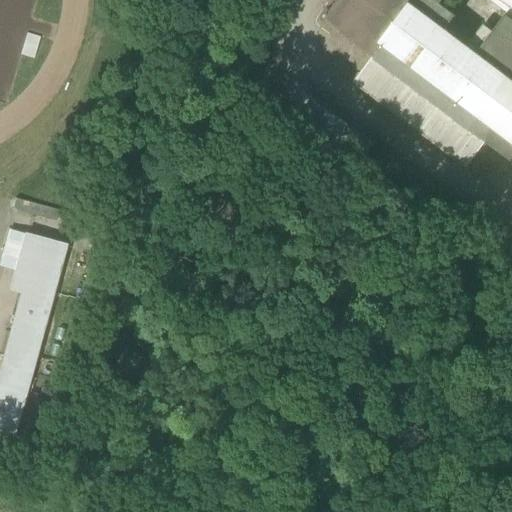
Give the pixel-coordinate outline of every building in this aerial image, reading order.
[(466,45),(445,29),(408,1),(409,0),(334,0),(322,17),(373,56),(353,82),(467,167),(487,141),(511,160),(511,79),(476,52),(466,45)] [(441,0),(409,0),(408,1),(445,29),(456,15),(440,3),(441,0)] [(511,0),(491,0),(507,11),(505,15),(511,20),(511,0)] [(493,31),(476,52),(511,79),(511,20),(505,15),(493,31)] [(476,52),(493,31),(483,24),(466,45),(476,52)] [(376,143),(299,89),(277,121),(358,166),(376,143)] [(12,209),(55,221),(58,210),(15,198),(12,209)] [(72,248),(91,253),(101,218),(82,213),(72,248)] [(0,265),(0,266),(15,271),(25,234),(10,230),(0,265)] [(15,271),(25,273),(55,282),(65,245),(25,234),(15,271)] [(9,291),(20,294),(25,273),(15,271),(9,291)] [(31,371),(55,282),(25,273),(20,294),(1,364),(6,365),(7,364),(31,371)] [(0,436),(13,440),(31,371),(7,364),(6,365),(0,389),(0,436)]
